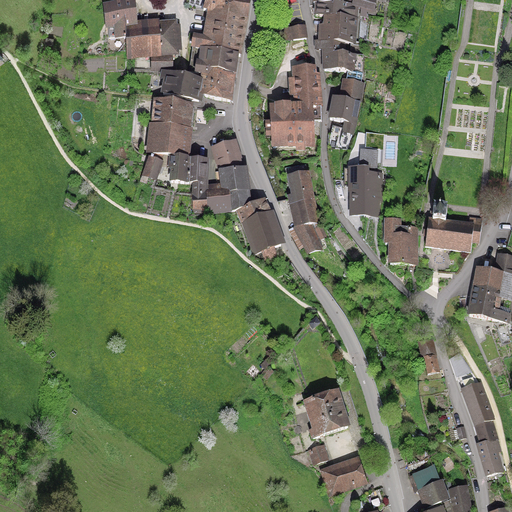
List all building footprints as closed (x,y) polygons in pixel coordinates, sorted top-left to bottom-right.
[(192,81),(160,77),(157,95),(192,102),(193,95),(202,96),(201,98),(225,103),(233,58),(239,59),(245,1),(242,0),(203,0),(201,9),(207,12),(202,35),(189,34),(188,48),(197,51),(194,63),(189,61),(189,75),(195,76),(192,81)] [(347,125),(346,134),(360,133),(363,118),(357,115),(360,100),(366,100),(369,83),(369,81),(365,81),(367,56),(354,53),(353,42),(360,44),(365,12),(378,13),(378,0),(307,0),(312,0),(312,16),(322,17),(322,24),(318,24),(317,52),(323,53),(324,72),(348,74),(342,101),(333,98),(331,122),(347,125)] [(125,5),(100,8),(103,31),(110,31),(111,40),(122,41),(124,60),(175,56),(174,51),(179,50),(175,23),(123,25),(123,21),(128,19),(125,5)] [(303,26),(280,30),(283,45),(306,41),(303,26)] [(169,61),(149,63),(150,72),(170,70),(169,61)] [(312,68),(291,70),(296,104),(266,107),(271,148),(318,144),(314,120),(322,119),(315,73),(312,73),(312,68)] [(233,141),(208,151),(214,168),(221,166),(224,172),(214,173),(217,185),(206,186),(207,162),(186,161),(188,132),(191,105),(156,102),(156,125),(146,125),(145,156),(154,156),(150,161),(146,160),(141,178),(155,183),(161,163),(161,157),(166,158),(164,168),(169,169),(167,184),(186,186),(193,188),(193,208),(205,208),(206,215),(231,215),(240,213),(256,253),(283,241),(265,202),(251,206),(246,172),(242,172),(233,141)] [(344,130),(335,128),(334,134),(342,136),(344,130)] [(350,142),(343,140),(341,147),(348,149),(350,142)] [(360,153),(359,169),(377,171),(379,154),(360,153)] [(365,172),(340,172),(339,188),(344,188),(344,195),(348,195),(348,214),(380,215),(381,177),(365,176),(365,172)] [(294,228),(307,255),(325,248),(313,227),(321,224),(310,173),(284,178),(299,226),(294,228)] [(428,219),(425,247),(471,253),(472,242),(479,243),(482,222),(471,220),(470,224),(446,221),(447,210),(434,209),(432,219),(428,219)] [(385,244),(384,266),(412,267),(412,239),(399,239),(399,222),(379,222),(378,244),(385,244)] [(498,276),(473,271),(464,315),(509,324),(511,312),(500,310),(502,298),(511,299),(511,257),(502,256),(498,276)] [(475,445),(485,478),(505,472),(498,453),(502,451),(494,422),(496,421),(483,384),(462,391),(475,427),(480,443),(475,445)] [(311,431),(314,439),(348,428),(336,391),(305,401),(314,430),(311,431)] [(461,429),(453,432),(456,441),(465,438),(461,429)] [(314,466),(328,462),(324,448),(310,452),(314,466)] [(320,472),(328,498),(365,486),(356,460),(320,472)] [(424,511),(471,511),(467,487),(447,492),(443,482),(417,492),(424,511)]
